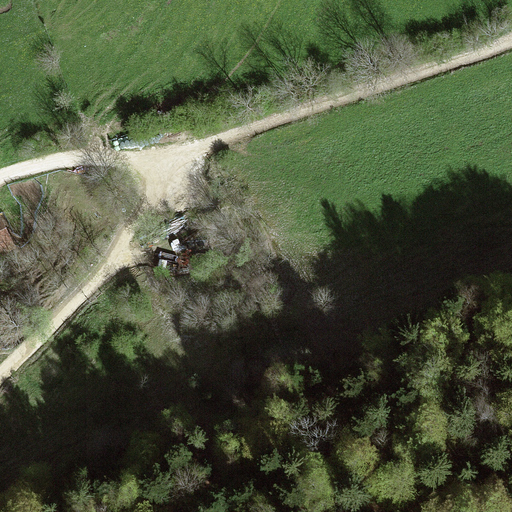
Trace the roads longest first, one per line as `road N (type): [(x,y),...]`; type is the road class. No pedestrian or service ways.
road 1 (track): [(175,155),(511,40)]
road 2 (track): [(0,377),(97,276),(175,155)]
road 3 (track): [(175,155),(93,157),(0,179)]
